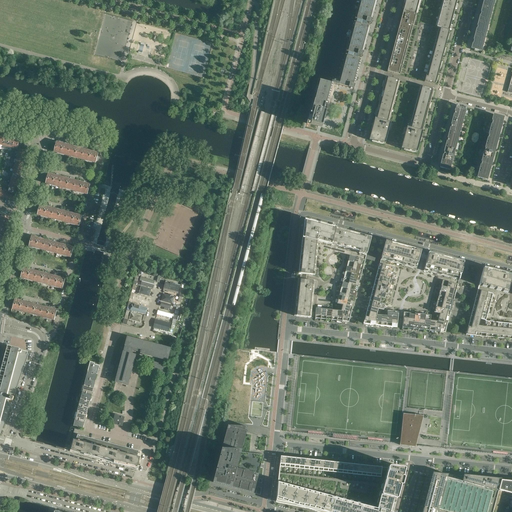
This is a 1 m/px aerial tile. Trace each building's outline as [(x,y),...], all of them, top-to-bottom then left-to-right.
[(371,24),(377,0),(355,0),(336,77),(320,73),(306,127),(310,128),(311,125),(318,126),(319,124),(322,125),(325,114),(326,114),(334,84),(339,85),(339,86),(354,90),(361,60),(360,59),(360,56),(362,57),(370,27),(368,27),(369,24),(371,24)] [(406,0),(406,4),(405,4),(406,4),(404,10),(403,11),(416,14),(419,0),(406,0)] [(453,14),(454,11),(454,10),(455,10),(455,9),(454,9),(456,5),(456,4),(456,0),(443,0),(437,27),(439,28),(449,31),(451,25),(450,25),(452,20),(453,15),(454,14),(453,14)] [(490,17),(493,3),(484,1),(480,14),(490,17)] [(400,75),(416,14),(403,11),(387,72),(400,75)] [(486,30),(490,17),(480,14),(477,28),(486,30)] [(435,85),(445,48),(449,31),(439,28),(424,82),(435,85)] [(483,44),(486,30),(477,28),(473,41),(483,44)] [(481,51),(483,44),(473,41),(471,49),(481,51)] [(387,122),(398,81),(398,80),(386,77),(369,140),(385,144),(391,123),(387,122)] [(422,135),(426,119),(434,89),(420,86),(409,128),(407,127),(401,148),(417,153),(422,135)] [(465,113),(466,108),(456,105),(454,113),(464,116),(464,113),(465,113)] [(460,129),(464,116),(454,113),(451,127),(460,129)] [(501,125),(503,117),(493,115),(492,120),(493,120),(492,123),(501,125)] [(498,139),(501,125),(492,123),(488,137),(498,139)] [(457,143),(460,129),(451,127),(447,140),(457,143)] [(494,153),(498,139),(488,137),(485,150),(494,153)] [(453,156),(457,143),(447,140),(444,154),(453,156)] [(68,155),(70,146),(64,144),(62,143),(62,144),(56,142),(56,144),(54,144),(53,149),(54,150),(54,152),(68,155)] [(82,159),(84,150),(78,148),(76,147),(76,148),(70,146),(68,155),(82,159)] [(98,161),(99,156),(98,155),(98,153),(92,152),(92,151),(90,151),(84,150),(82,159),(96,163),(96,161),(98,161)] [(490,166),(494,153),(485,150),(481,164),(490,166)] [(449,170),(453,156),(444,154),(440,167),(449,170)] [(487,180),(490,166),(481,164),(477,177),(487,180)] [(59,187),(62,177),(56,176),(56,175),(54,175),(48,174),(47,176),(46,175),(45,181),(46,181),(45,183),(59,187)] [(73,191),(76,181),(70,179),(68,179),(62,177),(59,187),(73,191)] [(89,192),(91,187),(89,187),(90,185),(84,183),(82,182),(82,183),(76,181),(73,191),(87,194),(88,192),(89,192)] [(51,218),(54,209),(48,207),(46,206),(46,207),(40,205),(39,207),(38,207),(36,212),(38,213),(37,215),(51,218)] [(65,222),(67,212),(62,211),(60,210),(59,210),(54,209),(51,218),(65,222)] [(81,224),(82,219),(81,218),(82,216),(75,215),(76,214),(73,214),(67,212),(65,222),(79,226),(80,224),(81,224)] [(332,243),(336,229),(306,221),(304,236),(300,274),(305,274),(313,275),(313,269),(314,262),(315,256),(315,250),(316,244),(317,239),(332,243)] [(367,254),(371,238),(336,229),(332,243),(358,250),(360,250),(359,252),(367,254)] [(43,250),(45,240),(39,239),(40,238),(37,238),(31,237),(31,238),(29,238),(28,243),(29,244),(29,246),(43,250)] [(57,253),(59,244),(53,242),(51,241),(51,242),(45,240),(43,250),(57,253)] [(417,267),(419,257),(421,251),(385,242),(381,258),(417,267)] [(73,255),(74,250),(73,249),(73,248),(67,246),(65,245),(59,244),(57,253),(71,257),(71,255),(73,255)] [(445,258),(428,253),(424,269),(459,278),(463,263),(454,260),(445,257),(445,258)] [(388,272),(390,266),(380,264),(378,269),(388,272)] [(34,281),(37,272),(31,270),(29,269),(29,270),(23,268),(22,270),(21,270),(20,275),(21,276),(20,277),(34,281)] [(510,281),(511,277),(511,275),(483,268),(479,284),(508,291),(510,281)] [(48,285),(51,275),(45,274),(45,273),(43,273),(37,272),(34,281),(48,285)] [(64,287),(66,282),(64,281),(65,279),(59,277),(57,276),(57,277),(51,275),(48,285),(62,288),(63,287),(64,287)] [(155,281),(141,277),(140,280),(145,282),(145,284),(147,285),(148,283),(154,285),(155,281)] [(312,289),(313,281),(311,281),(300,280),(296,316),(309,318),(310,310),(310,303),(311,296),(312,289)] [(173,283),(166,281),(163,290),(178,294),(181,285),(176,284),(176,283),(173,282),(173,283)] [(456,290),(458,285),(448,282),(446,287),(456,290)] [(139,293),(149,296),(151,289),(141,286),(139,293)] [(486,298),(487,292),(478,290),(476,295),(486,298)] [(173,304),(175,297),(172,296),(172,295),(169,294),(168,295),(163,293),(161,301),(173,304)] [(26,313),(29,303),(23,302),(23,301),(21,301),(15,299),(14,301),(13,301),(11,306),(13,307),(12,309),(26,313)] [(171,309),(172,305),(161,302),(160,306),(165,307),(164,310),(168,311),(169,308),(171,309)] [(40,316),(43,307),(37,305),(35,304),(35,305),(29,303),(26,313),(40,316)] [(148,308),(132,303),(130,310),(146,315),(148,308)] [(352,308),(345,306),(343,305),(341,311),(344,312),(351,313),(352,308)] [(56,318),(57,313),(56,312),(57,310),(51,309),(51,308),(49,308),(48,308),(43,307),(40,316),(54,320),(55,318),(56,318)] [(142,316),(131,313),(129,320),(140,323),(142,316)] [(448,322),(449,316),(439,313),(439,314),(438,319),(448,322)] [(156,319),(153,328),(169,332),(171,323),(162,321),(162,320),(156,319)] [(479,324),(470,322),(469,322),(468,327),(476,329),(481,330),(481,326),(479,326),(479,324)] [(475,336),(475,335),(476,329),(468,327),(466,335),(475,336)] [(128,385),(136,355),(132,354),(133,350),(141,352),(141,353),(167,360),(169,352),(170,348),(144,341),(127,337),(115,382),(116,382),(128,385)] [(13,400),(17,387),(29,352),(19,349),(8,346),(0,375),(0,417),(5,398),(6,399),(8,401),(10,400),(13,400)] [(97,374),(99,366),(94,364),(94,363),(90,362),(87,372),(97,374)] [(163,376),(166,365),(154,362),(151,373),(163,376)] [(94,388),(97,374),(87,372),(84,385),(94,388)] [(90,401),(94,388),(84,385),(80,399),(90,401)] [(86,415),(90,401),(80,399),(77,412),(86,415)] [(83,428),(86,415),(77,412),(73,426),(83,428)] [(122,426),(124,420),(125,417),(115,414),(113,423),(112,424),(113,424),(116,424),(116,425),(119,425),(119,426),(119,425),(122,426)] [(418,428),(420,429),(423,416),(405,414),(402,443),(402,445),(416,447),(415,445),(415,433),(417,433),(418,428)] [(261,463),(263,457),(263,456),(264,454),(249,453),(241,452),(246,434),(247,432),(247,429),(248,427),(228,425),(216,471),(215,474),(213,482),(214,482),(217,483),(220,484),(221,484),(224,485),(225,485),(231,487),(232,487),(235,488),(238,489),(239,489),(242,490),(243,490),(246,491),(249,492),(250,492),(253,493),(254,493),(256,485),(256,482),(258,478),(258,475),(259,474),(260,468),(260,467),(261,465),(261,464),(261,463)] [(139,451),(84,436),(78,434),(76,440),(74,440),(71,449),(138,466),(140,457),(137,456),(139,451)] [(393,511),(405,469),(281,456),(278,482),(277,499),(300,507),(324,511),(393,511)] [(492,511),(498,490),(501,480),(501,478),(499,478),(464,474),(463,476),(448,474),(433,472),(422,511),(492,511)] [(511,511),(511,481),(505,480),(501,480),(498,490),(492,511),(511,511)]
